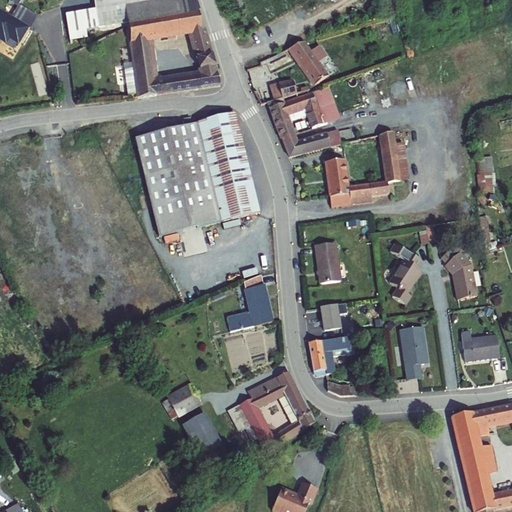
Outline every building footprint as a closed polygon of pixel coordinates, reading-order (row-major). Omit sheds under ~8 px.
[(123,0),(90,0),(98,32),(127,26),(125,9),(123,0)] [(123,0),(125,9),(127,26),(141,23),(148,21),(152,41),(160,40),(156,20),(176,15),(181,36),(189,34),(181,0),(123,0)] [(196,0),(181,0),(189,34),(192,34),(198,63),(213,59),(207,31),(203,32),(198,11),(199,11),(196,0)] [(12,20),(27,29),(32,21),(17,11),(12,20)] [(0,41),(5,44),(8,39),(17,45),(27,29),(12,20),(0,12),(0,41)] [(176,15),(156,20),(160,40),(181,36),(176,15)] [(141,23),(127,26),(134,68),(135,76),(126,77),(128,87),(137,85),(138,93),(138,95),(139,99),(220,85),(215,67),(200,70),(201,76),(156,83),(150,42),(152,41),(148,21),(141,23)] [(310,50),(304,41),(289,48),(314,85),(327,77),(317,61),(326,56),(318,45),(310,50)] [(213,59),(198,63),(200,70),(215,67),(213,59)] [(125,69),(126,77),(135,76),(134,68),(125,69)] [(299,96),(294,83),(279,88),(284,101),(299,96)] [(129,94),(138,93),(137,85),(128,87),(129,94)] [(284,101),(279,88),(273,90),(277,104),(278,103),(284,101)] [(327,88),(311,94),(322,123),(322,124),(338,118),(327,88)] [(285,103),(284,101),(270,106),(274,120),(286,117),(306,111),(308,118),(312,128),(322,124),(322,123),(311,94),(285,103)] [(306,111),(286,117),(289,124),(308,118),(306,111)] [(237,114),(198,124),(225,220),(262,211),(237,114)] [(286,117),(274,120),(282,138),(292,135),(289,124),(286,117)] [(377,137),(380,136),(377,123),(355,128),(358,141),(377,137)] [(198,124),(137,140),(161,236),(225,220),(198,124)] [(326,134),(328,140),(330,146),(331,148),(358,141),(354,126),(326,134)] [(380,136),(387,185),(401,183),(396,145),(393,133),(380,136)] [(299,143),(286,147),(290,157),(331,148),(330,146),(328,140),(326,134),(316,137),(316,139),(300,144),(299,143)] [(404,144),(396,145),(401,183),(410,181),(404,144)] [(480,184),(495,183),(495,156),(479,156),(480,184)] [(344,160),(325,163),(331,210),(389,201),(387,185),(349,190),(344,160)] [(465,241),(443,259),(448,266),(446,268),(453,277),(457,302),(476,298),(472,268),(462,255),(470,247),(465,241)] [(404,261),(389,284),(405,295),(421,272),(417,269),(422,263),(396,245),(391,252),(404,261)] [(337,246),(316,249),(321,287),(342,285),(337,246)] [(267,277),(249,284),(256,319),(257,326),(275,323),(267,277)] [(338,307),(322,310),(325,332),(341,330),(338,307)] [(249,320),(231,324),(232,332),(251,328),(249,320)] [(421,329),(399,332),(405,386),(419,384),(417,366),(425,365),(421,329)] [(460,331),(461,338),(463,360),(498,355),(497,341),(490,341),(489,335),(470,337),(469,330),(460,331)] [(351,338),(340,340),(341,349),(345,349),(345,352),(352,351),(351,338)] [(340,340),(311,344),(316,377),(324,375),(324,373),(327,372),(326,359),(329,358),(334,358),(334,354),(342,352),(345,352),(345,349),(341,349),(340,340)] [(264,395),(227,416),(240,436),(252,429),(264,422),(258,410),(285,395),(295,415),(306,408),(289,373),(260,388),(264,395)] [(343,386),(329,383),(330,391),(346,397),(362,396),(361,388),(351,389),(351,386),(343,386)] [(191,394),(164,409),(174,427),(201,411),(191,394)] [(268,429),(256,436),(267,455),(315,425),(306,408),(295,415),(299,422),(273,439),(268,429)] [(164,409),(161,410),(172,428),(174,427),(164,409)] [(511,409),(447,422),(454,447),(475,441),(486,438),(484,431),(511,425),(511,409)] [(205,421),(183,434),(207,475),(228,463),(205,421)] [(264,422),(252,429),(256,436),(268,429),(264,422)] [(475,441),(454,447),(456,455),(477,450),(475,441)] [(477,450),(456,455),(464,485),(485,480),(484,478),(496,475),(489,449),(478,452),(477,450)] [(485,480),(464,485),(466,493),(487,488),(485,480)] [(487,488),(466,493),(470,511),(502,511),(511,510),(511,494),(509,482),(487,488)] [(301,511),(303,508),(305,509),(312,495),(297,488),(291,502),(284,499),(285,497),(276,493),(267,511),(301,511)]
